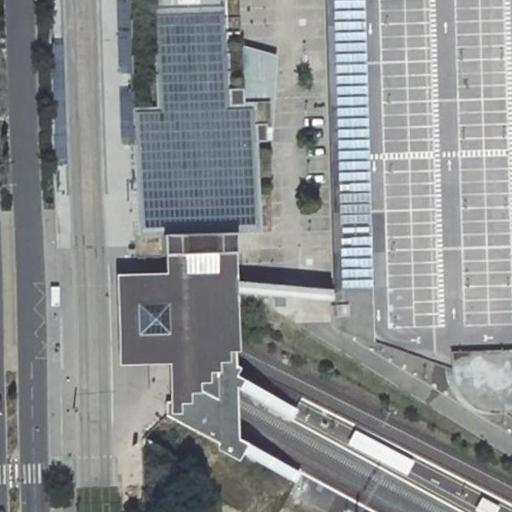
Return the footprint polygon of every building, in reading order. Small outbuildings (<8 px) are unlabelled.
[(189,236),(233,235),(257,234),(257,231),(255,142),(269,142),(273,97),(276,55),(258,50),(242,46),(240,0),(127,0),(128,12),(134,238),(138,238),(162,237),(189,236)] [(511,0),(324,0),(327,96),(331,296),(332,305),(331,305),(331,316),(341,316),(342,331),(358,330),(358,338),(446,369),(451,388),(456,397),(463,404),(472,409),(481,412),(491,414),(501,413),(511,410),(511,408),(511,0)] [(189,236),(162,237),(163,255),(163,274),(165,320),(165,331),(166,364),(167,401),(164,402),(165,415),(175,421),(214,444),(215,448),(236,461),(240,454),(242,449),(246,443),(236,439),(236,424),(235,402),(235,388),(237,389),(243,380),(234,376),(239,368),(233,366),(234,354),(236,354),(236,348),(235,320),(234,293),(234,287),(233,251),(233,235),(224,235),(189,236)] [(165,320),(163,274),(114,275),(116,365),(166,364),(165,320)] [(414,460),(356,431),(349,445),(407,475),(414,460)] [(498,511),(501,508),(481,498),(474,511),(475,511),(498,511)]
